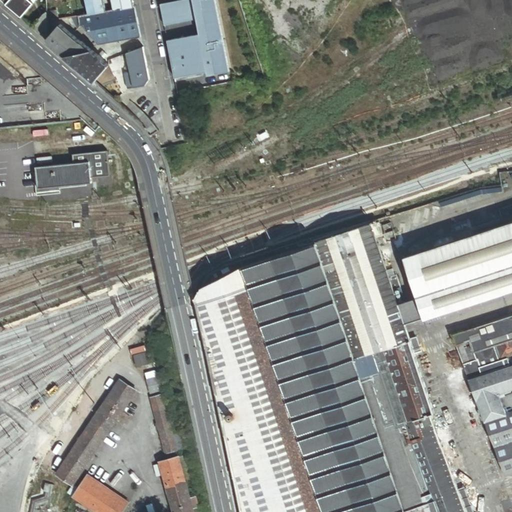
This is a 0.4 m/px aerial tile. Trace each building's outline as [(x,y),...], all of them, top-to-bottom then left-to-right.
[(34,4),(28,0),(1,0),(22,18),(34,4)] [(106,11),(103,0),(86,0),(89,14),(106,11)] [(135,6),(133,0),(112,0),(115,9),(135,6)] [(197,20),(192,0),(185,0),(161,5),(165,26),(197,20)] [(230,72),(216,0),(192,0),(197,20),(200,35),(168,41),(176,78),(207,72),(208,76),(230,72)] [(141,37),(135,6),(115,9),(106,11),(89,14),(80,15),(82,26),(85,25),(87,31),(94,40),(98,46),(141,37)] [(59,19),(57,11),(47,13),(48,21),(59,19)] [(49,39),(48,21),(47,13),(45,15),(34,29),(50,42),(49,39)] [(90,43),(94,40),(87,31),(85,25),(82,26),(78,26),(90,43)] [(111,67),(105,62),(106,61),(101,57),(100,58),(84,45),(83,46),(60,27),(49,39),(50,42),(97,83),(111,67)] [(150,80),(144,47),(128,55),(130,66),(127,67),(129,78),(133,77),(135,88),(146,85),(150,80)] [(104,53),(101,57),(106,61),(110,57),(104,53)] [(76,164),(38,169),(41,194),(60,192),(59,187),(94,183),(94,178),(113,176),(110,152),(75,156),(76,164)] [(511,204),(499,209),(503,221),(511,218),(511,204)] [(470,218),(451,224),(454,231),(457,240),(475,234),(470,218)] [(375,239),(369,222),(262,254),(265,263),(260,266),(241,272),(242,276),(321,250),(331,247),(375,239)] [(511,289),(511,222),(475,234),(457,240),(435,247),(405,256),(418,297),(425,316),(425,318),(511,289)] [(432,238),(435,247),(457,240),(454,231),(432,238)] [(386,269),(375,239),(331,247),(321,250),(353,346),(394,331),(404,323),(402,318),(397,303),(396,300),(388,277),(386,269)] [(242,276),(200,289),(195,297),(242,511),(440,511),(405,421),(378,349),(356,356),(353,346),(321,250),(242,276)] [(262,254),(238,261),(241,272),(260,266),(265,263),(262,254)] [(241,272),(238,261),(230,263),(209,277),(200,289),(242,276),(241,272)] [(388,277),(396,300),(403,297),(395,274),(393,275),(390,275),(391,276),(388,277)] [(404,323),(425,316),(418,297),(404,301),(409,316),(402,318),(404,323)] [(404,301),(397,303),(402,318),(409,316),(404,301)] [(511,319),(511,315),(463,331),(467,341),(457,344),(470,380),(511,366),(509,356),(511,354),(511,319)] [(409,337),(404,323),(394,331),(353,346),(356,356),(378,349),(383,347),(409,338),(409,337)] [(467,341),(463,331),(453,334),(457,344),(467,341)] [(419,343),(416,335),(409,337),(409,338),(412,346),(419,343)] [(412,346),(409,338),(383,347),(409,420),(430,413),(435,412),(414,352),(412,346)] [(419,343),(412,346),(414,352),(422,350),(419,343)] [(383,347),(378,349),(405,421),(409,420),(383,347)] [(138,366),(149,362),(145,351),(134,354),(138,366)] [(511,366),(470,380),(478,400),(511,390),(511,389),(511,366)] [(149,378),(161,375),(159,367),(147,371),(149,378)] [(164,388),(161,375),(149,378),(152,391),(164,388)] [(74,482),(77,477),(137,389),(121,379),(57,473),(73,483),(74,482)] [(511,393),(511,390),(478,400),(486,421),(507,414),(504,408),(511,406),(511,408),(511,407),(511,393)] [(157,411),(167,408),(163,394),(153,397),(157,411)] [(171,419),(167,408),(157,411),(169,452),(179,449),(171,419)] [(511,412),(507,414),(486,421),(496,447),(511,441),(511,412)] [(405,421),(440,511),(468,511),(459,488),(430,413),(409,420),(405,421)] [(179,417),(171,419),(179,449),(187,447),(179,417)] [(511,472),(511,441),(496,447),(506,474),(511,472)] [(188,453),(180,456),(187,482),(195,479),(188,453)] [(187,482),(180,456),(162,461),(163,464),(166,474),(175,509),(193,504),(192,498),(187,482)] [(166,474),(163,464),(155,466),(157,476),(166,474)] [(84,481),(77,477),(74,482),(75,483),(80,486),(74,495),(98,511),(121,511),(129,502),(88,474),(84,481)] [(54,485),(45,482),(44,490),(45,490),(44,495),(31,500),(28,511),(38,511),(39,509),(37,509),(38,505),(50,501),(54,485)] [(69,492),(74,495),(80,486),(75,483),(69,492)] [(475,511),(466,486),(459,488),(468,511),(475,511)]
